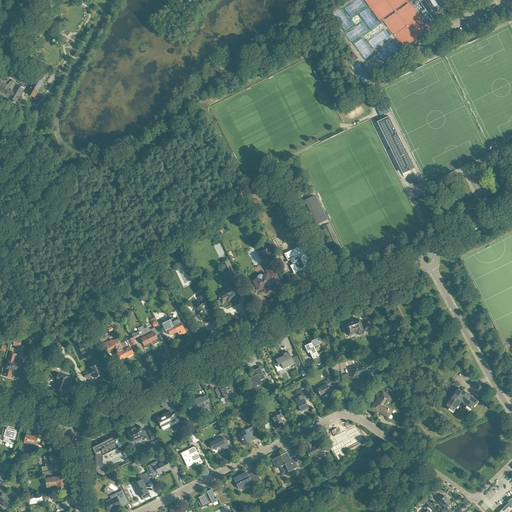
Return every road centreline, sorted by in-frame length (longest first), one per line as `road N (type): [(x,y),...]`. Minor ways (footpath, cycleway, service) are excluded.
road 1 (residential): [(133,511),(345,415),(472,500)]
road 2 (tertiary): [(77,422),(401,261),(419,261)]
road 3 (track): [(328,299),(263,172),(372,115),(368,90),(379,81)]
road 4 (track): [(370,116),(408,196),(511,143)]
road 5 (tertiary): [(511,411),(433,268)]
